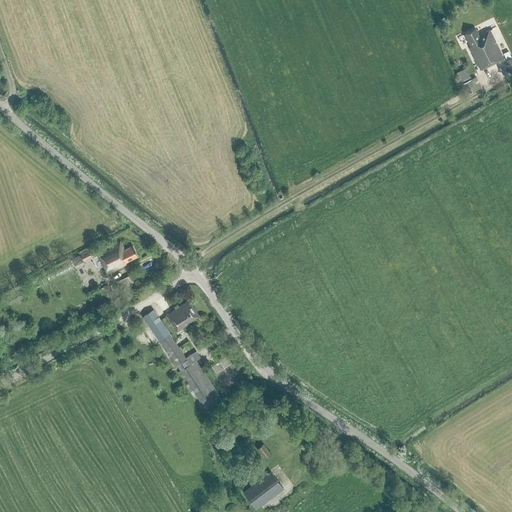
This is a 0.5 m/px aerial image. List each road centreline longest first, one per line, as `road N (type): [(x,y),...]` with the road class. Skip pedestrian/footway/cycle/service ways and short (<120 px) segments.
road 1 (unclassified): [(460,511),(275,379),(191,268)]
road 2 (unclassified): [(191,268),(0,108)]
road 3 (unclassified): [(0,383),(174,286),(191,268)]
